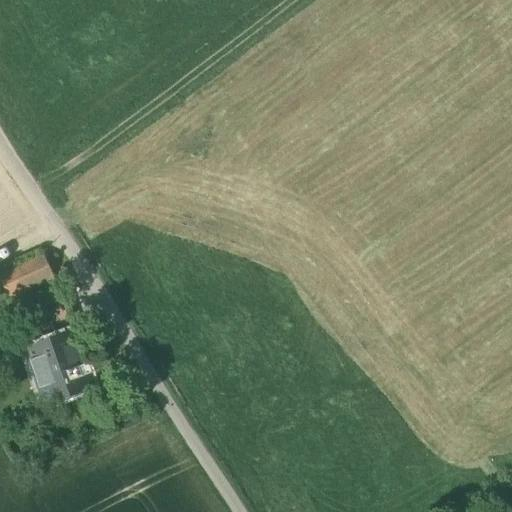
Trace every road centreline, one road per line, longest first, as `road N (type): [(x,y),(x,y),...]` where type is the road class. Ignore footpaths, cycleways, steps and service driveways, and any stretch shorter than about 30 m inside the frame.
road 1 (residential): [(242,511),(207,446),(0,143)]
road 2 (track): [(292,0),(35,195)]
